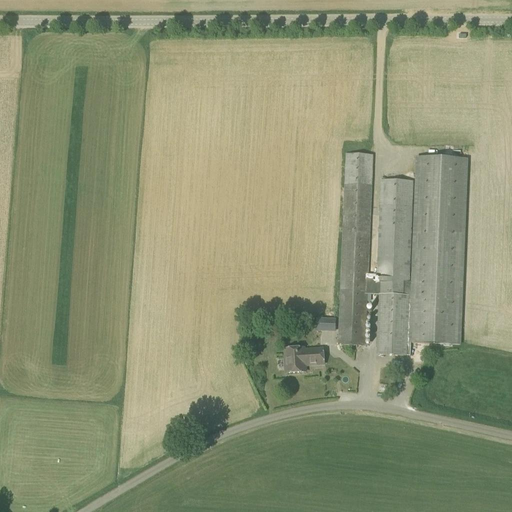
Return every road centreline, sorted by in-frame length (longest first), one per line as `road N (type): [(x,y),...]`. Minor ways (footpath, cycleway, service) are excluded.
road 1 (tertiary): [(511,22),(0,23)]
road 2 (unclassified): [(84,511),(194,449),(274,418),(357,406),(511,436)]
